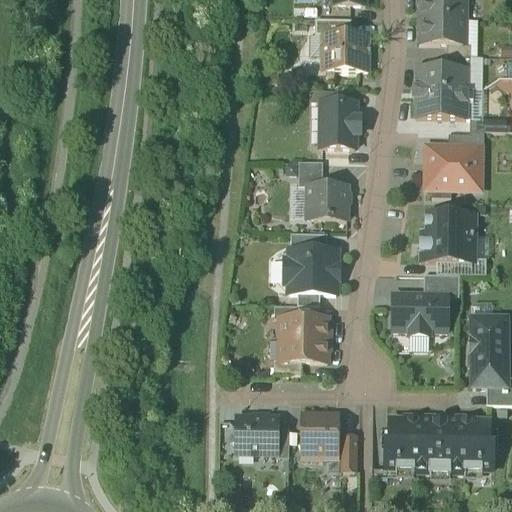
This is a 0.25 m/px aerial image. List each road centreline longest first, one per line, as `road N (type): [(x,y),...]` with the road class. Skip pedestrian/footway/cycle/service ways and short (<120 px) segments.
road 1 (track): [(75,0),(58,168),(12,390),(0,413)]
road 2 (residential): [(396,0),(398,65),(351,399)]
road 3 (tertiary): [(72,511),(108,201)]
road 4 (tertiary): [(108,201),(34,503)]
road 5 (tertiary): [(133,0),(108,201)]
